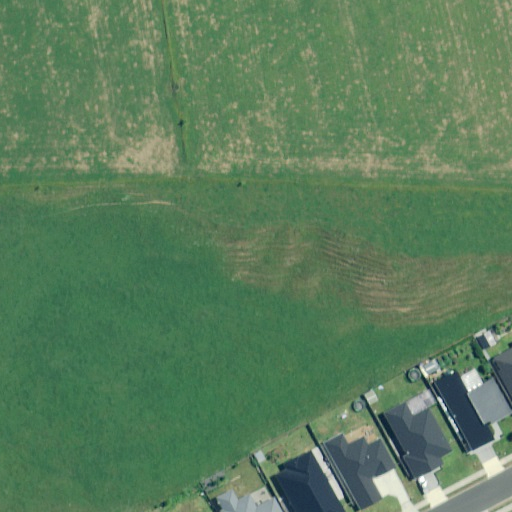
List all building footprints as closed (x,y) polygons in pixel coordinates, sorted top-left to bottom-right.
[(511,348),(492,360),(511,395),(511,348)] [(457,370),(436,381),(474,449),(492,439),(485,426),(511,411),(511,409),(495,379),(469,393),(457,370)] [(405,402),(384,413),(407,454),(402,457),(414,478),(442,462),(438,456),(451,449),(429,409),(413,417),(405,402)] [(342,434),(326,443),(362,510),(382,499),(370,477),(393,464),(380,440),(369,446),(364,437),(349,446),(342,434)] [(288,470),(275,477),(294,511),(344,511),(310,449),(284,463),(288,470)] [(232,491),(215,501),(220,511),(281,511),(273,497),(259,505),(253,494),(238,502),(232,491)]
